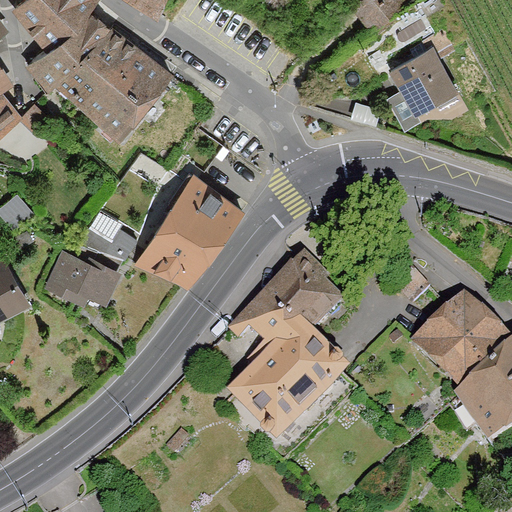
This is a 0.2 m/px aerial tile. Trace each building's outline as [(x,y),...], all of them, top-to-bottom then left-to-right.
[(27,64),(49,93),(55,86),(109,23),(91,7),(97,0),(96,0),(14,0),(9,11),(45,50),(27,64)] [(138,0),(158,11),(162,0),(138,0)] [(407,0),(356,0),(354,2),(378,32),(411,4),(407,0)] [(170,75),(109,23),(55,86),(117,140),(170,75)] [(0,91),(13,83),(0,64),(0,38),(7,34),(0,25),(0,91)] [(431,46),(388,69),(414,118),(457,95),(431,46)] [(0,137),(21,118),(0,94),(0,137)] [(193,174),(135,266),(183,288),(241,211),(193,174)] [(103,239),(119,248),(122,242),(133,248),(142,233),(115,218),(103,239)] [(119,275),(65,250),(44,294),(98,320),(119,275)] [(259,356),(221,392),(273,447),(347,379),(302,330),(339,296),(302,256),(229,324),(259,356)] [(5,258),(0,261),(0,321),(31,304),(5,258)] [(471,293),(411,338),(449,389),(510,344),(471,293)] [(511,342),(510,344),(449,389),(490,444),(511,427),(511,342)]
